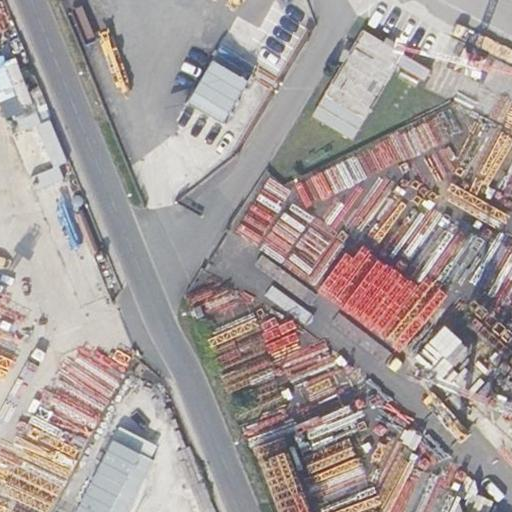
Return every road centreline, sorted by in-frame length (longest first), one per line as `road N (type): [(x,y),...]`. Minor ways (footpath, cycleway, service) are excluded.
road 1 (residential): [(242,511),(30,0)]
road 2 (unknown): [(204,224),(424,385),(511,474)]
